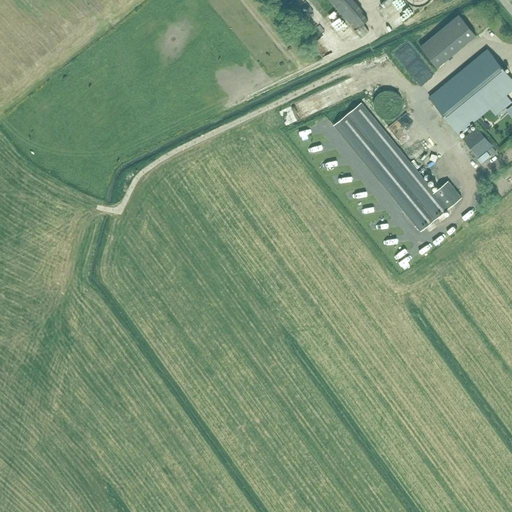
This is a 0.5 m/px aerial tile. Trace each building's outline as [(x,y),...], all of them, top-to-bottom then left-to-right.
[(360,38),(369,31),(363,23),(368,20),(361,12),(362,10),(353,0),(329,0),(355,30),(360,38)] [(407,0),(383,0),(382,2),(389,9),(384,14),(396,26),(415,8),(407,0)] [(460,12),(420,45),(438,66),(477,32),(460,12)] [(328,36),(331,34),(330,32),(321,39),(329,50),(335,45),(328,36)] [(389,47),(371,57),(380,74),(392,68),(396,76),(403,73),(389,47)] [(511,79),(487,50),(429,98),(458,132),(511,87),(511,79)] [(456,63),(459,68),(466,63),(462,59),(456,63)] [(288,119),(336,100),(330,87),(283,105),(288,119)] [(385,119),(388,119),(390,119),(393,118),(395,117),(397,116),(399,114),(400,112),(402,110),(402,107),(403,105),(403,102),(402,100),(401,98),(400,96),(398,94),(396,92),(394,91),(392,90),(389,90),(387,90),(385,90),(382,91),(380,92),(378,93),(376,95),(375,97),(374,100),(373,102),(373,105),(374,107),(374,110),(375,112),(377,114),(379,116),(381,117),(383,118),(385,119)] [(434,192),(361,102),(333,125),(420,231),(461,197),(448,181),(434,192)] [(408,141),(416,135),(406,124),(399,131),(408,141)] [(491,145),(476,126),(462,138),(478,156),(491,145)] [(442,235),(451,228),(449,224),(439,231),(442,235)]
